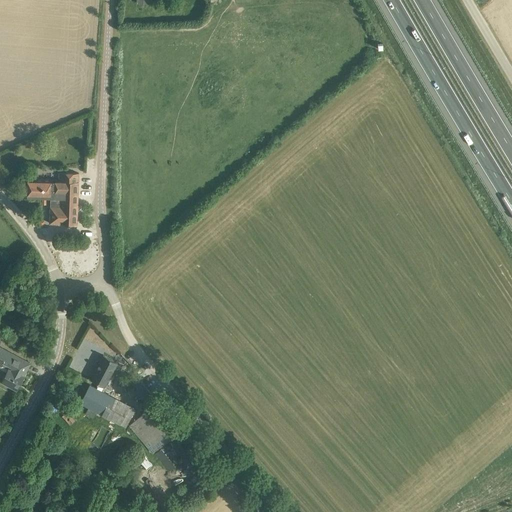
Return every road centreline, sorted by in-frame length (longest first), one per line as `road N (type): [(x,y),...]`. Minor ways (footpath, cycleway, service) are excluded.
road 1 (unclassified): [(277,511),(126,334),(106,282)]
road 2 (unclassified): [(106,282),(99,199),(110,0)]
road 3 (motorway): [(392,0),(511,198)]
road 4 (unclassified): [(0,471),(56,353),(59,290)]
road 5 (motorway): [(511,151),(425,0)]
